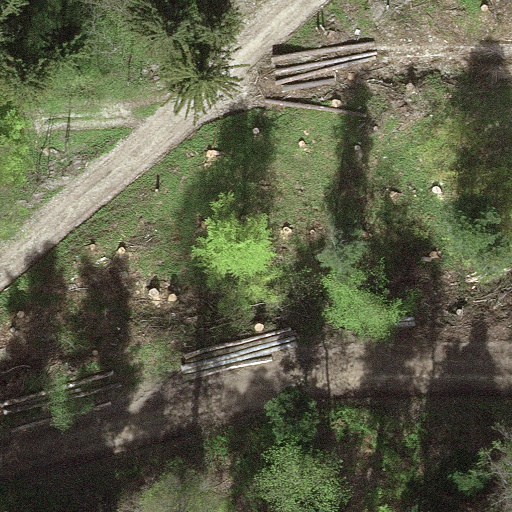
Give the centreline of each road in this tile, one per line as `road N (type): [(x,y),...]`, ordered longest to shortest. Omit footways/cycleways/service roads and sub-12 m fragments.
road 1 (track): [(0,454),(262,381),(357,370),(511,379)]
road 2 (track): [(0,266),(315,0)]
road 3 (track): [(0,117),(104,113),(225,81)]
